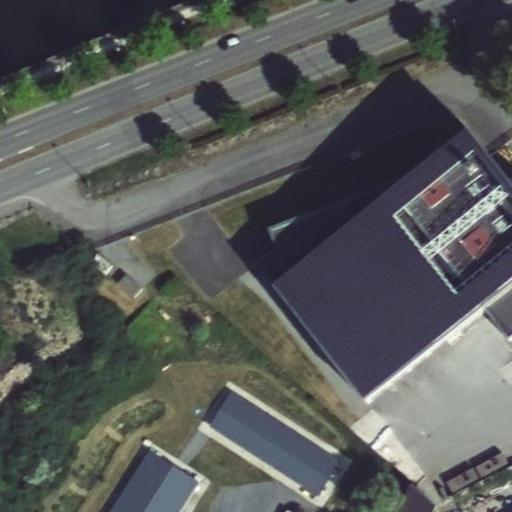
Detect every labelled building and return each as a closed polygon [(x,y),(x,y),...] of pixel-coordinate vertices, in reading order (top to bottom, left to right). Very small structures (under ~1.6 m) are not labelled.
[(270,232),(276,248),(255,265),(366,405),(484,311),(509,341),(511,338),(511,186),(469,133),(416,174),(350,200),(344,193),(320,212),(270,232)] [(0,312),(37,299),(22,256),(0,264),(0,312)] [(144,306),(152,297),(126,274),(118,284),(144,306)] [(1,360),(0,361),(0,398),(19,382),(1,360)] [(339,464),(232,395),(212,426),(319,495),(339,464)] [(180,511),(198,484),(149,453),(111,511),(180,511)] [(437,511),(438,509),(437,507),(413,485),(395,511),(437,511)]
